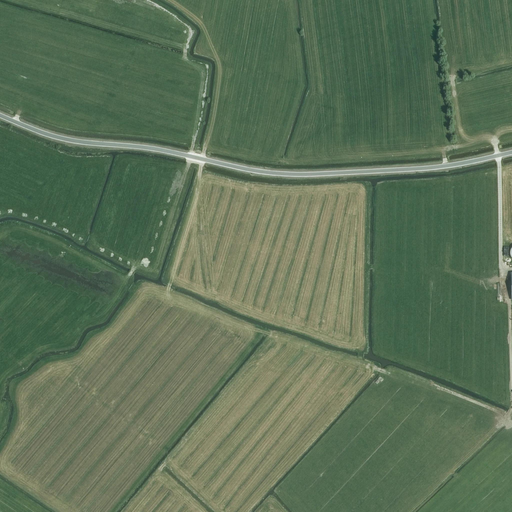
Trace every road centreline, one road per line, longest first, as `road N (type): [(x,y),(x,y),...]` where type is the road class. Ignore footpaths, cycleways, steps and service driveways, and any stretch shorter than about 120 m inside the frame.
road 1 (tertiary): [(196,158),(303,174),(424,168),(511,152)]
road 2 (tertiary): [(196,158),(72,141),(0,115)]
